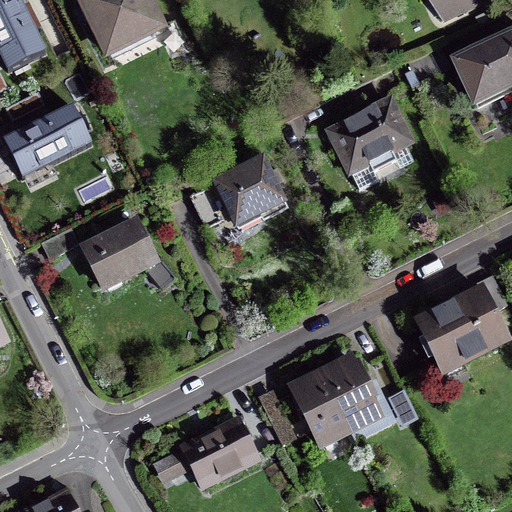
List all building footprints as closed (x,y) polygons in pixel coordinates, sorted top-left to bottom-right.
[(46,55),(18,0),(0,0),(0,57),(8,74),(46,55)] [(161,28),(146,0),(84,0),(81,2),(107,56),(160,30),(161,28)] [(433,0),(435,3),(440,0),(456,0),(462,12),(486,0),(433,0)] [(175,21),(161,28),(174,57),(189,50),(175,21)] [(511,30),(499,37),(501,43),(456,66),(475,105),(511,86),(511,30)] [(420,84),(446,70),(436,48),(409,61),(420,84)] [(0,67),(0,92),(10,87),(0,67)] [(373,173),(396,162),(391,153),(410,144),(390,104),(331,134),(350,174),(369,164),(373,173)] [(92,147),(73,109),(3,143),(22,181),(24,180),(52,166),(92,147)] [(237,225),(261,214),(264,221),(286,210),(262,163),(191,198),(206,228),(232,215),(237,225)] [(56,177),(52,166),(24,180),(30,190),(56,177)] [(103,290),(156,264),(137,225),(83,252),(103,290)] [(78,247),(71,232),(42,246),(50,261),(78,247)] [(156,264),(145,270),(163,291),(175,281),(159,262),(156,264)] [(418,325),(442,375),(508,342),(494,314),(507,308),(494,282),(480,289),(482,293),(418,325)] [(0,347),(11,342),(0,319),(0,347)] [(322,376),(350,432),(355,443),(395,423),(380,394),(374,397),(359,367),(354,369),(351,361),(337,368),(339,373),(332,376),(330,372),(322,376)] [(302,411),(320,447),(350,432),(322,376),(314,380),(316,385),(309,388),(306,383),(292,391),(296,400),(292,402),(297,413),(302,411)] [(259,400),(271,424),(285,417),(273,393),(259,400)] [(403,394),(389,401),(403,428),(417,421),(403,394)] [(297,440),(290,426),(285,417),(271,424),(283,447),(284,447),(297,440)] [(156,467),(164,482),(192,468),(202,488),(205,489),(221,481),(221,479),(257,461),(239,423),(201,440),(199,443),(183,451),(184,453),(156,467)] [(75,511),(67,495),(33,511),(75,511)]
